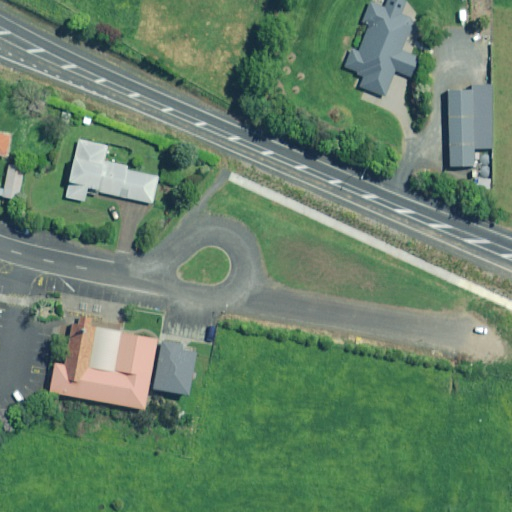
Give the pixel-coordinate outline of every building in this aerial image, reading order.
[(352,50),(345,68),(357,72),(356,75),(364,78),(361,87),(385,97),(396,71),(411,77),(418,58),(402,52),(414,21),(401,16),(403,10),(386,4),(384,9),(371,4),(363,22),(370,25),(359,53),(352,50)] [(451,166),(475,166),(473,91),(450,91),(451,166)] [(0,156),(7,158),(12,135),(0,132),(0,156)] [(108,147),(79,140),(66,197),(85,202),(88,189),(152,204),(158,177),(127,170),(128,167),(104,162),(108,147)] [(0,189),(0,195),(19,199),(26,162),(13,159),(7,191),(0,189)] [(490,196),(491,180),(475,179),(474,196),(490,196)] [(159,339),(70,322),(57,389),(146,406),(159,339)] [(182,343),(164,340),(155,390),(189,396),(197,354),(181,351),(182,343)]
